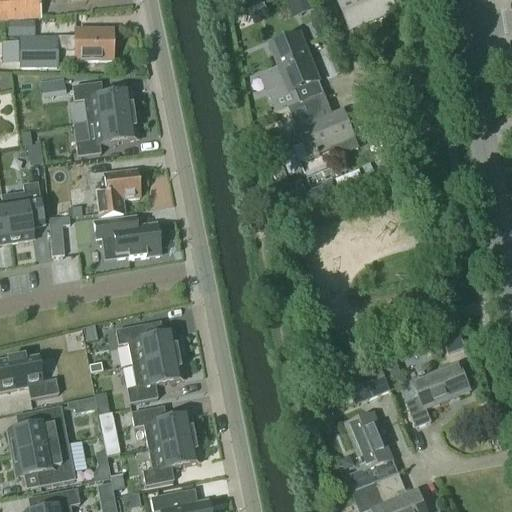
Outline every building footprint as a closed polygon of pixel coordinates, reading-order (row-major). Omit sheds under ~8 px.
[(0,0),(0,24),(40,22),(38,0),(0,0)] [(306,0),(290,0),(287,1),(293,17),(310,10),(306,0)] [(390,0),(349,0),(338,5),(345,20),(330,26),(341,52),(356,46),(351,33),(396,15),(390,0)] [(34,24),(7,24),(7,40),(19,40),(20,72),(57,72),(57,52),(73,53),(73,63),(111,63),(111,36),(73,36),(73,40),(57,40),(57,39),(34,40),(34,24)] [(299,107),(323,97),(299,38),(270,49),(278,69),(271,72),(278,91),(269,95),(277,116),(287,112),(299,107)] [(65,97),(63,82),(39,85),(41,100),(65,97)] [(100,88),(71,92),(73,106),(83,105),(86,127),(133,121),(130,97),(102,101),(100,88)] [(331,118),(323,97),(299,107),(287,112),(307,161),(354,142),(343,113),(331,118)] [(88,146),(74,148),(76,162),(100,159),(98,149),(136,144),(133,121),(86,127),(88,146)] [(29,136),(20,138),(22,151),(31,149),(29,136)] [(375,159),(378,170),(384,168),(381,157),(375,159)] [(105,198),(94,199),(97,222),(124,218),(122,204),(139,202),(135,175),(102,179),(105,198)] [(23,197),(0,201),(1,208),(3,208),(9,248),(32,244),(28,218),(41,216),(36,188),(22,190),(23,197)] [(0,208),(0,249),(9,248),(3,208),(1,208),(0,208)] [(80,212),(67,214),(68,221),(81,220),(80,212)] [(68,221),(48,223),(51,261),(63,260),(61,230),(69,229),(68,221)] [(134,222),(93,227),(95,243),(101,242),(104,264),(116,263),(128,261),(128,264),(159,260),(155,229),(136,231),(134,222)] [(143,330),(114,336),(117,350),(127,348),(131,370),(178,361),(173,338),(162,340),(145,343),(143,330)] [(459,338),(443,345),(448,357),(464,350),(459,338)] [(23,361),(0,364),(0,396),(27,391),(29,404),(57,399),(54,385),(40,387),(36,363),(24,365),(23,361)] [(135,392),(126,394),(128,408),(157,403),(154,390),(182,385),(178,361),(131,370),(135,392)] [(100,367),(88,370),(89,378),(102,375),(100,367)] [(355,410),(390,395),(378,368),(343,383),(355,410)] [(417,402),(404,407),(414,433),(430,427),(424,414),(469,396),(457,368),(431,378),(420,383),(411,386),(417,402)] [(66,406),(67,412),(79,410),(78,404),(66,406)] [(107,408),(96,410),(98,420),(109,418),(107,408)] [(30,431),(6,436),(10,459),(67,449),(60,412),(28,418),(30,431)] [(162,412),(130,418),(133,433),(142,431),(147,453),(194,444),(189,420),(165,425),(162,412)] [(344,429),(355,458),(354,458),(356,463),(357,462),(362,474),(345,481),(352,497),(398,479),(373,417),(344,429)] [(109,418),(98,420),(102,439),(114,437),(110,418),(109,418)] [(151,475),(141,477),(144,491),(172,486),(170,473),(198,467),(194,444),(147,453),(151,475)] [(67,449),(10,459),(15,483),(36,478),(39,492),(74,485),(67,449)] [(96,473),(92,479),(94,486),(109,483),(107,471),(96,473)] [(423,511),(416,493),(405,497),(398,479),(352,497),(357,511),(423,511)] [(109,483),(110,488),(112,495),(123,493),(121,481),(109,483)] [(114,511),(112,495),(110,488),(96,491),(100,511),(114,511)] [(49,511),(69,511),(78,509),(76,495),(47,500),(49,511)] [(193,495),(149,503),(151,511),(206,511),(206,506),(196,508),(193,495)] [(135,511),(140,511),(137,498),(122,501),(123,511),(135,511)]
